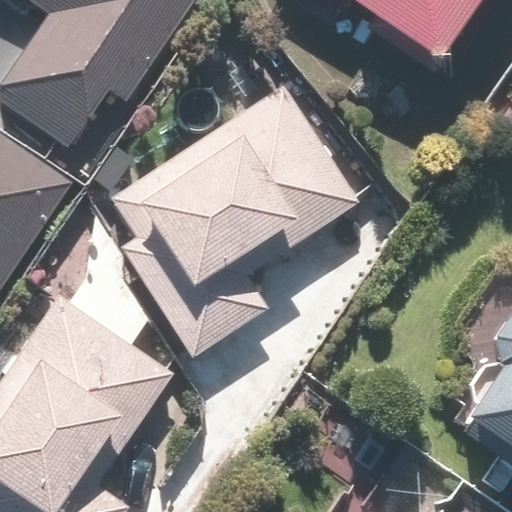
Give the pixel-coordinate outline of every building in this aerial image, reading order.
[(88,149),(191,0),(34,0),(53,13),(0,88),(88,149)] [(394,0),(397,2),(383,21),(450,70),(464,51),(470,56),(510,0),(394,0)] [(365,204),(291,87),(103,201),(198,358),(271,313),(245,270),(320,224),(323,229),(365,204)] [(0,293),(73,185),(0,136),(0,293)] [(74,304),(62,297),(0,394),(0,511),(127,511),(133,503),(105,486),(179,370),(137,344),(159,310),(95,270),(74,304)] [(511,322),(505,332),(509,357),(459,427),(511,464),(511,322)]
